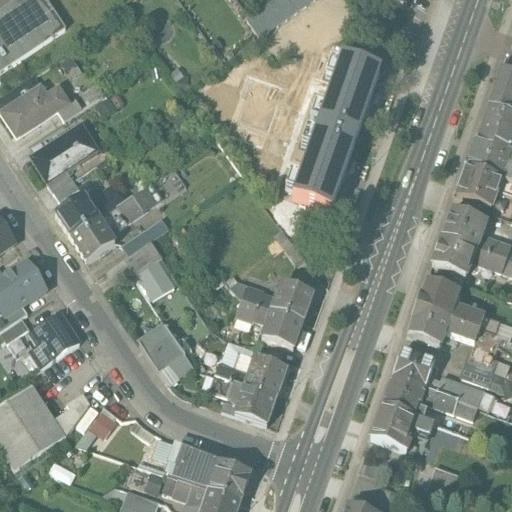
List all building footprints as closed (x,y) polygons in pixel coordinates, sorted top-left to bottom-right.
[(43,0),(25,0),(0,16),(0,76),(65,34),(43,0)] [(277,0),(245,23),(258,42),(318,0),(277,0)] [(387,0),(385,9),(400,15),(401,13),(405,11),(408,0),(387,0)] [(378,77),(341,64),(317,134),(354,147),(378,77)] [(511,65),(505,64),(501,75),(511,78),(511,65)] [(511,78),(501,75),(488,112),(511,120),(511,78)] [(40,91),(0,118),(17,143),(57,116),(40,91)] [(511,120),(488,112),(477,143),(509,154),(511,144),(511,120)] [(80,129),(31,162),(47,188),(67,175),(97,155),(80,129)] [(317,134),(293,203),(329,216),(354,147),(317,134)] [(509,154),(477,143),(466,173),(498,184),(503,170),(509,154)] [(511,173),(503,170),(498,184),(511,188),(511,173)] [(498,184),(466,173),(457,200),(490,212),(497,192),(500,185),(498,184)] [(67,175),(47,188),(54,197),(73,184),(67,175)] [(73,184),(54,197),(60,207),(80,194),(73,184)] [(511,189),(500,185),(497,192),(502,201),(511,204),(511,189)] [(83,202),(54,221),(69,245),(117,212),(113,206),(117,204),(114,200),(91,215),(83,202)] [(131,202),(117,212),(123,222),(126,227),(145,215),(142,210),(138,213),(131,202)] [(117,212),(69,245),(85,268),(114,249),(105,235),(123,222),(117,212)] [(484,226),(451,215),(441,243),(474,254),(479,242),(484,226)] [(161,222),(121,251),(129,262),(169,233),(161,222)] [(0,256),(12,249),(0,230),(0,256)] [(511,253),(479,242),(474,254),(505,265),(508,258),(511,259),(511,253)] [(474,254),(441,243),(431,271),(464,283),(471,263),(474,254)] [(505,265),(474,254),(471,263),(475,269),(505,280),(507,275),(502,273),(505,265)] [(26,268),(2,284),(0,281),(0,317),(2,320),(3,322),(18,312),(21,311),(44,296),(26,268)] [(457,297),(426,286),(416,314),(448,325),(452,312),(457,297)] [(312,300),(280,289),(275,305),(262,300),(258,312),(302,328),(312,300)] [(263,298),(242,291),(240,295),(244,297),(241,306),(258,312),(262,300),(263,298)] [(258,312),(241,306),(238,315),(234,314),(232,320),(253,327),(253,325),(258,312)] [(18,312),(3,322),(2,320),(0,321),(0,337),(27,320),(21,311),(18,312)] [(302,328),(258,312),(253,325),(267,329),(261,345),(292,356),(302,328)] [(488,325),(452,312),(448,325),(479,336),(482,327),(487,329),(488,325)] [(448,325),(416,314),(406,341),(438,353),(443,338),(448,325)] [(59,319),(28,339),(37,352),(28,357),(40,375),(79,349),(59,319)] [(479,336),(448,325),(443,338),(479,351),(481,346),(476,344),(479,336)] [(21,326),(1,339),(7,349),(27,336),(21,326)] [(165,330),(138,349),(157,378),(185,359),(165,330)] [(430,362),(412,355),(410,360),(401,356),(391,384),(424,395),(428,383),(433,368),(428,366),(430,362)] [(498,367),(471,357),(466,371),(493,380),(498,367)] [(285,375),(255,365),(250,380),(237,375),(233,388),(276,403),(285,375)] [(238,373),(217,366),(215,371),(219,372),(215,382),(233,388),(237,375),(238,373)] [(493,380),(466,371),(461,384),(488,394),(493,380)] [(215,382),(197,376),(188,389),(228,403),(228,401),(233,388),(215,382)] [(466,396),(428,383),(424,395),(456,406),(461,408),(466,396)] [(424,395),(391,384),(381,411),(414,423),(420,407),(424,395)] [(276,403),(233,388),(228,401),(241,405),(235,421),(266,432),(276,403)] [(31,391),(0,411),(0,454),(14,475),(65,442),(88,411),(80,400),(66,409),(70,416),(54,426),(31,391)] [(456,406),(424,395),(420,407),(457,420),(459,416),(454,414),(456,406)] [(414,423),(381,411),(369,445),(405,458),(409,448),(406,446),(410,435),(414,423)] [(441,432),(414,423),(410,435),(413,439),(436,447),(441,432)] [(249,480),(218,468),(212,485),(208,482),(198,479),(193,493),(195,493),(239,509),(249,480)] [(199,477),(183,471),(178,487),(193,493),(198,479),(199,477)] [(460,482),(436,473),(426,502),(450,510),(460,482)] [(193,493),(178,487),(173,498),(169,497),(168,501),(189,508),(195,493),(193,493)] [(237,511),(239,509),(195,493),(189,508),(187,511),(237,511)] [(155,511),(157,507),(126,497),(122,510),(126,511),(155,511)]
